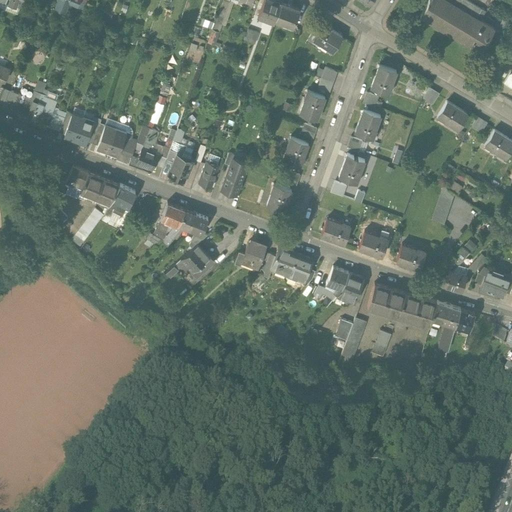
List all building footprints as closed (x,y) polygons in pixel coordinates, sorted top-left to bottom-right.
[(22,0),(0,0),(20,8),(22,0)] [(70,4),(78,8),(80,2),(74,0),(57,0),(54,8),(66,14),(70,4)] [(281,4),(269,0),(264,0),(258,18),(264,20),(265,18),(274,21),(281,4)] [(467,0),(428,0),(420,15),(480,51),(494,28),(476,17),(481,8),(467,0)] [(299,11),(281,4),(274,21),(293,28),(299,11)] [(322,24),(312,40),(319,45),(320,44),(333,52),(342,36),(322,24)] [(244,40),(256,43),(258,31),(246,28),(244,40)] [(379,64),(371,87),(389,93),(392,85),(391,85),(396,70),(379,64)] [(0,83),(1,84),(2,80),(4,81),(9,70),(2,67),(2,68),(0,66),(0,83)] [(336,71),(325,67),(317,88),(329,92),(336,71)] [(32,100),(38,102),(43,89),(37,87),(35,92),(33,91),(30,100),(32,100)] [(429,88),(423,98),(433,104),(439,94),(429,88)] [(58,95),(43,89),(38,102),(30,122),(45,128),(46,125),(48,125),(53,113),(51,112),(58,95)] [(304,99),(299,114),(316,120),(324,97),(307,90),(304,99)] [(367,92),(363,102),(374,106),(378,96),(367,92)] [(29,109),(20,105),(15,117),(30,122),(38,102),(32,100),(29,109)] [(447,102),(437,118),(445,122),(458,130),(468,114),(447,102)] [(363,108),(355,131),(373,137),(376,129),(375,128),(380,114),(363,108)] [(53,113),(48,125),(48,126),(59,131),(63,120),(64,117),(53,113)] [(68,122),(64,133),(64,135),(75,139),(83,117),(72,113),(68,122)] [(83,117),(75,139),(85,142),(85,140),(90,127),(93,120),(83,117)] [(477,118),(471,128),(481,133),(487,123),(477,118)] [(63,120),(59,131),(64,133),(68,122),(63,120)] [(117,122),(115,128),(126,132),(131,134),(132,131),(130,128),(128,126),(117,122)] [(101,134),(97,145),(97,147),(107,150),(115,128),(105,124),(101,134)] [(178,124),(173,139),(179,141),(184,127),(178,124)] [(304,124),(301,134),(312,138),(316,128),(304,124)] [(148,128),(134,163),(151,169),(158,153),(150,150),(157,131),(156,131),(157,128),(152,126),(151,129),(148,128)] [(90,127),(85,140),(92,143),(95,132),(96,130),(90,127)] [(115,128),(107,150),(118,154),(118,153),(126,132),(115,128)] [(511,140),(495,130),(485,147),(493,151),(506,159),(511,148),(511,140)] [(95,132),(92,143),(97,145),(101,134),(95,132)] [(131,134),(126,132),(118,153),(130,157),(136,141),(130,138),(131,134)] [(351,136),(347,146),(358,150),(362,140),(351,136)] [(283,159),(300,166),(308,143),(290,137),(287,145),(288,145),(283,159)] [(163,145),(159,155),(166,158),(169,147),(163,145)] [(170,145),(169,147),(166,158),(173,160),(175,156),(178,148),(170,145)] [(232,157),(233,157),(234,154),(228,151),(224,162),(230,164),(232,157)] [(347,152),(339,175),(357,182),(360,173),(359,173),(364,158),(347,152)] [(190,162),(175,156),(173,160),(171,168),(174,169),(171,177),(183,182),(190,162)] [(230,164),(221,187),(235,192),(246,162),(233,157),(232,157),(230,164)] [(206,160),(198,182),(210,187),(218,164),(206,160)] [(88,171),(73,165),(66,182),(69,183),(68,187),(79,192),(80,191),(88,171)] [(288,170),(284,181),(295,185),(299,174),(288,170)] [(119,184),(88,171),(80,191),(109,203),(112,198),(119,184)] [(345,185),(335,181),(331,191),(342,195),(345,185)] [(134,191),(119,184),(112,198),(127,206),(134,191)] [(291,190),(273,184),(270,192),(271,193),(266,207),(283,213),(291,190)] [(453,192),(443,186),(431,219),(442,223),(453,192)] [(185,208),(167,202),(161,218),(176,224),(177,225),(185,208)] [(59,208),(50,216),(58,224),(67,216),(59,208)] [(94,208),(71,238),(80,245),(103,215),(94,208)] [(107,208),(103,215),(109,217),(112,211),(107,208)] [(197,213),(185,208),(177,225),(176,224),(171,228),(177,232),(183,225),(190,228),(197,213)] [(197,213),(190,228),(196,231),(201,233),(201,232),(207,217),(197,213)] [(341,222),(326,217),(321,234),(343,241),(349,224),(341,221),(341,222)] [(177,232),(171,228),(166,234),(169,237),(168,239),(170,241),(177,232)] [(364,230),(358,246),(381,254),(387,236),(379,234),(378,235),(364,230)] [(201,233),(196,231),(189,243),(190,245),(192,243),(194,245),(196,243),(202,238),(204,233),(201,232),(201,233)] [(238,251),(234,264),(239,266),(242,258),(251,261),(252,258),(259,261),(265,244),(257,241),(255,245),(248,242),(244,253),(238,251)] [(416,247),(401,242),(396,259),(419,267),(425,249),(416,246),(416,247)] [(196,243),(194,245),(173,264),(177,268),(183,262),(192,271),(208,256),(196,243)] [(296,253),(278,246),(274,255),(271,264),(272,265),(271,268),(276,270),(277,266),(289,271),(296,253)] [(450,252),(439,265),(447,268),(458,255),(455,253),(453,255),(450,252)] [(271,264),(274,255),(269,253),(266,261),(260,268),(264,272),(263,275),(268,277),(271,268),(272,265),(271,264)] [(296,253),(289,271),(286,277),(296,281),(297,279),(302,281),(303,279),(305,279),(309,269),(312,259),(296,253)] [(481,253),(467,267),(468,267),(467,269),(474,271),(477,268),(482,262),(486,258),(481,253)] [(212,260),(208,256),(192,271),(196,275),(212,260)] [(482,262),(477,268),(479,269),(485,271),(481,283),(480,286),(502,294),(509,274),(488,266),(488,264),(482,262)] [(177,269),(177,268),(173,264),(159,278),(161,280),(166,276),(168,277),(177,269)] [(458,264),(452,270),(450,269),(445,285),(461,290),(467,269),(468,267),(467,267),(458,264)] [(447,268),(439,265),(434,281),(445,285),(450,269),(447,268)] [(348,272),(333,266),(326,283),(341,289),(348,272)] [(309,269),(305,279),(303,284),(306,285),(312,278),(315,271),(309,269)] [(485,271),(479,269),(475,281),(481,283),(485,271)] [(363,277),(348,272),(341,289),(336,295),(354,301),(363,277)] [(264,280),(260,276),(254,282),(258,286),(264,280)] [(436,301),(374,283),(367,307),(375,310),(376,306),(391,311),(390,314),(406,319),(407,315),(422,320),(421,323),(429,325),(431,318),(436,301)] [(445,303),(436,301),(431,318),(448,323),(454,325),(459,307),(450,305),(451,304),(445,303)] [(459,307),(454,325),(460,326),(469,329),(474,311),(468,310),(459,307)] [(353,322),(346,339),(337,364),(353,364),(353,358),(366,321),(355,316),(353,322)] [(335,335),(346,339),(353,322),(341,318),(335,335)] [(449,340),(454,325),(448,323),(443,341),(445,342),(446,339),(449,340)] [(460,326),(454,325),(449,340),(453,341),(452,344),(454,345),(460,326)] [(496,325),(490,335),(502,342),(508,331),(496,325)] [(382,355),(391,332),(379,328),(371,350),(382,355)] [(511,375),(511,374),(511,369),(511,370),(511,369),(511,368),(499,361),(496,366),(511,375)]
